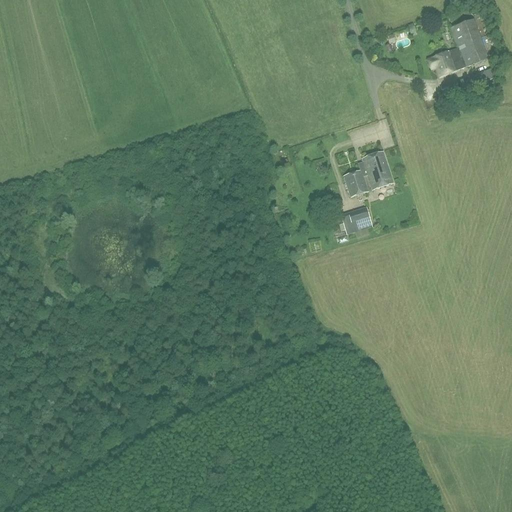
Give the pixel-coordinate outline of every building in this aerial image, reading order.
[(456,71),(459,71),(485,61),(470,22),(450,29),(458,50),(449,53),(449,52),(428,60),(431,70),(435,68),(439,77),(456,71)] [(491,70),(458,82),(465,101),(499,89),(491,70)] [(450,94),(459,91),(456,81),(439,87),(443,97),(450,94)] [(393,185),(383,153),(362,160),(364,166),(360,168),(361,171),(344,177),(351,198),(368,193),(362,175),(367,174),(372,191),(393,185)] [(367,208),(353,212),(340,216),(346,236),(372,228),(367,208)]
